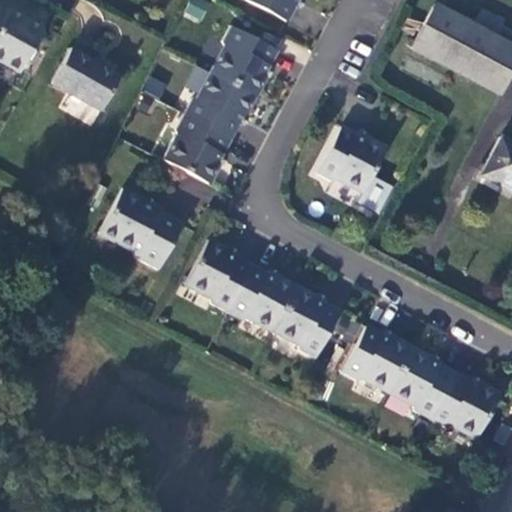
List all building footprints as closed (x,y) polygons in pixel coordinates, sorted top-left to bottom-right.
[(199,22),(209,2),(204,0),(188,0),(182,13),(199,22)] [(288,24),(291,18),(300,1),(302,2),(302,0),(241,0),(288,24)] [(433,3),(409,49),(497,96),(511,68),(511,45),(496,37),(502,26),(503,22),(480,10),(472,24),(433,3)] [(0,63),(19,73),(44,29),(7,8),(6,11),(0,7),(0,63)] [(496,37),(511,45),(511,31),(502,26),(496,37)] [(210,72),(254,96),(265,75),(262,74),(274,51),(227,27),(220,42),(222,49),(210,72)] [(70,48),(50,84),(100,112),(120,76),(70,48)] [(183,114),(229,139),(240,116),(243,118),(254,96),(210,72),(197,98),(190,100),(183,114)] [(143,93),(160,98),(165,82),(148,77),(143,93)] [(229,139),(183,114),(174,131),(176,138),(164,162),(208,185),(219,164),(217,163),(229,139)] [(330,182),(337,179),(362,192),(385,148),(363,137),(362,139),(339,127),(314,174),(330,182)] [(511,145),(499,138),(478,177),(511,194),(511,145)] [(98,236),(132,253),(134,260),(158,272),(182,226),(144,206),(145,204),(122,192),(98,236)] [(211,306),(226,314),(250,267),(227,255),(229,253),(207,242),(184,286),(209,299),(211,306)] [(273,332),(296,288),(275,277),(274,279),(250,267),(226,314),(242,322),(249,320),(273,332)] [(298,345),(300,352),(315,360),(339,314),(316,301),(317,299),(296,288),(273,332),(298,345)] [(362,379),(387,392),(411,347),(390,337),(389,339),(366,327),(342,374),(355,381),(362,379)] [(413,411),(429,419),(453,372),(432,361),(433,359),(411,347),(387,392),(410,404),(413,411)] [(476,384),(453,372),(429,419),(444,427),(451,424),(475,437),(498,393),(477,382),(476,384)] [(510,428),(500,422),(492,439),(501,444),(510,428)]
